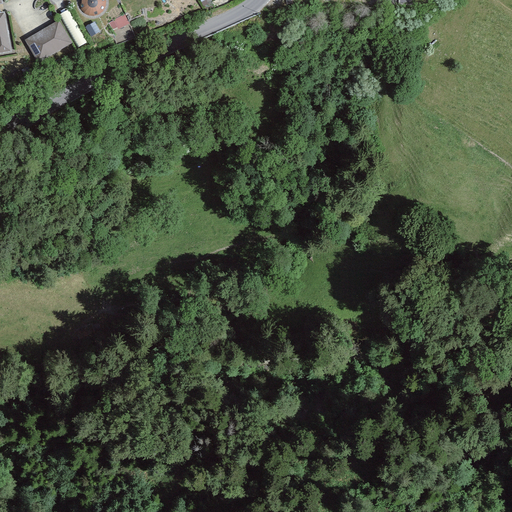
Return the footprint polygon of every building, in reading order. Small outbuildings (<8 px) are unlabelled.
[(0,0),(0,52),(11,50),(2,0),(0,0)] [(90,15),(94,16),(98,14),(102,12),(104,9),(106,5),(106,0),(105,0),(79,0),(79,2),(80,7),(82,11),(86,14),(90,15)] [(74,6),(65,11),(81,45),(90,41),(74,6)] [(128,13),(117,17),(121,26),(131,22),(128,13)] [(60,24),(29,40),(38,57),(69,41),(60,24)] [(95,334),(91,325),(77,331),(82,340),(95,334)]
